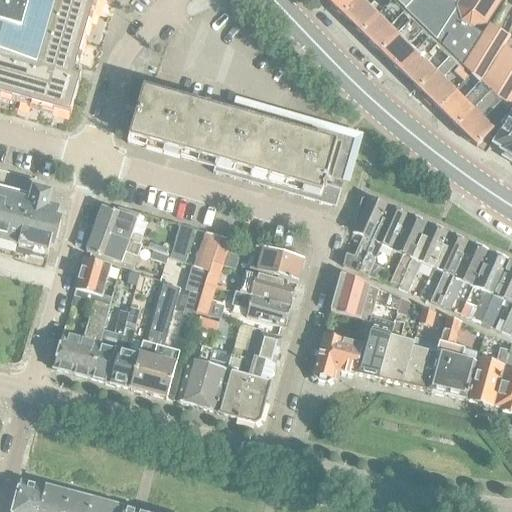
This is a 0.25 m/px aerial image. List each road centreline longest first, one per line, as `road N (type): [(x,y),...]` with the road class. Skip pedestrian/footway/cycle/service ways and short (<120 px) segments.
road 1 (residential): [(272,458),(325,245),(310,216),(92,160)]
road 2 (tertiary): [(273,0),(371,100),(457,173),(511,207)]
road 3 (residential): [(28,393),(272,458)]
road 4 (residential): [(92,160),(28,393)]
road 5 (residential): [(174,0),(116,69),(92,160)]
road 6 (residential): [(272,458),(418,496)]
